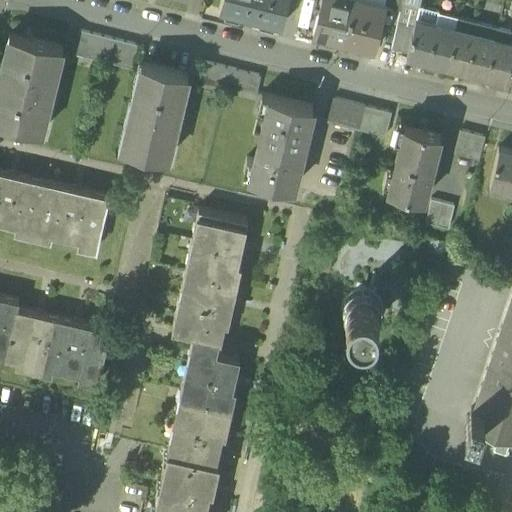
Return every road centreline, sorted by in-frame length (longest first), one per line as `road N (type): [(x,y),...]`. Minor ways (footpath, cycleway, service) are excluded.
road 1 (residential): [(57,0),(511,114)]
road 2 (residential): [(238,511),(295,212)]
